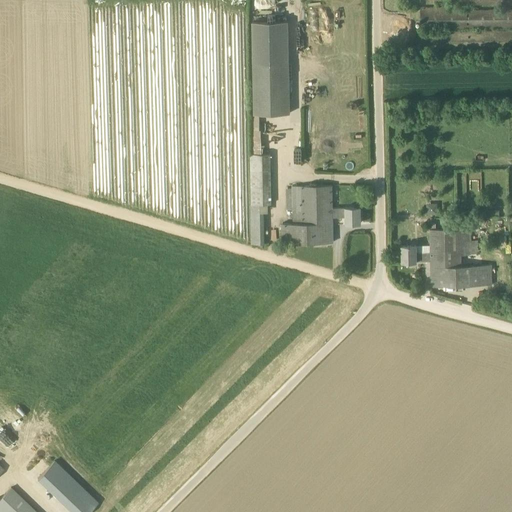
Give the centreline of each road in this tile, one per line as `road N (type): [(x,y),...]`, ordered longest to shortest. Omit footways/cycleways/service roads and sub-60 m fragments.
road 1 (unclassified): [(163,511),(380,288),(376,0)]
road 2 (track): [(511,327),(0,179)]
